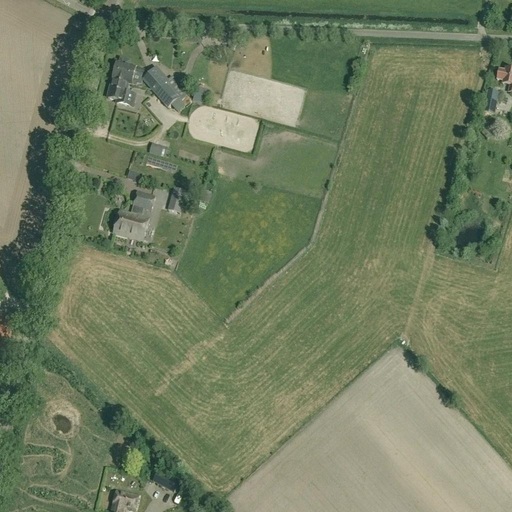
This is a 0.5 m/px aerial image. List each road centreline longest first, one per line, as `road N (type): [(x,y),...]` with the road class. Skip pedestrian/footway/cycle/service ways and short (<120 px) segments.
road 1 (tertiary): [(0,450),(109,24)]
road 2 (unclassified): [(109,24),(511,38)]
